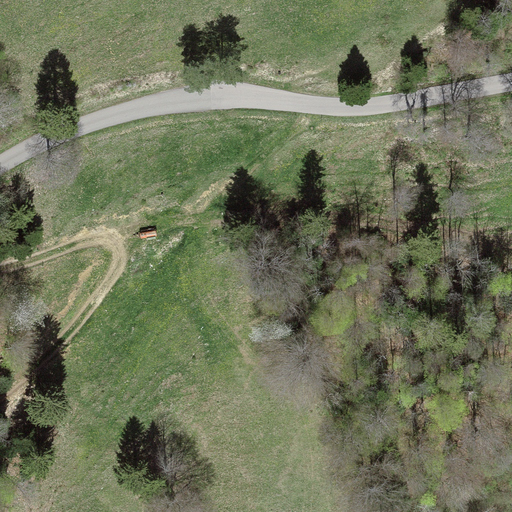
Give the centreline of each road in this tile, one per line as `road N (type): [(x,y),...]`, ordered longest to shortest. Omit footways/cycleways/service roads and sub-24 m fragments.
road 1 (unclassified): [(511,80),(368,105),(169,102),(81,125),(0,163)]
road 2 (track): [(0,267),(212,216),(345,213),(511,240)]
road 3 (track): [(0,395),(54,352),(111,278),(116,233)]
